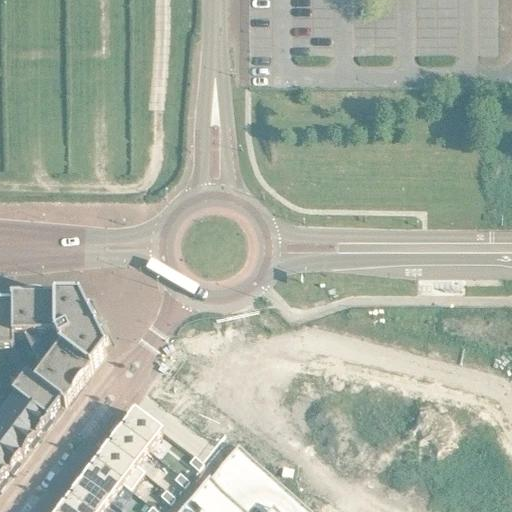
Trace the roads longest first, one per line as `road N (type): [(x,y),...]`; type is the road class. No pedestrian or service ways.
road 1 (residential): [(17,511),(192,283)]
road 2 (tertiary): [(511,230),(270,221)]
road 3 (tertiary): [(270,258),(511,251)]
road 4 (residential): [(511,390),(328,334)]
road 5 (unclassified): [(221,187),(221,0)]
